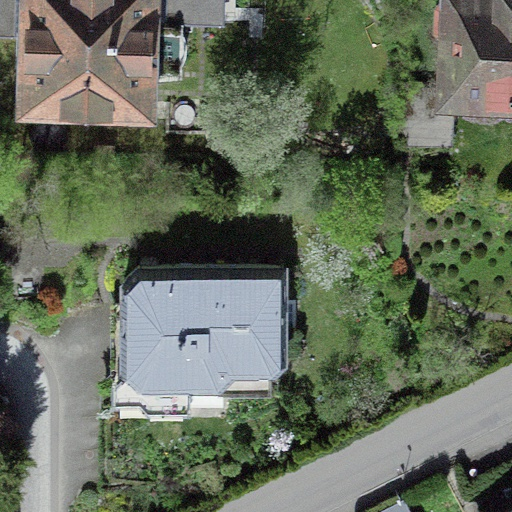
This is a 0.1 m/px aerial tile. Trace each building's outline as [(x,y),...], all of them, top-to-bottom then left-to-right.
[(0,0),(0,30),(16,31),(17,0),(0,0)] [(149,18),(149,0),(28,0),(25,99),(39,99),(38,108),(68,110),(69,101),(123,102),(130,110),(143,110),(153,100),(154,87),(147,79),(148,67),(180,68),(180,60),(188,50),(188,37),(181,27),(181,19),(149,18)] [(149,0),(149,18),(181,19),(224,21),(224,0),(149,0)] [(511,93),(511,94),(511,98),(511,0),(440,0),(436,4),(435,27),(444,37),(449,38),(447,88),(447,90),(511,93)] [(447,90),(447,88),(406,86),(404,139),(444,141),(447,90)] [(123,368),(124,369),(113,380),(113,398),(139,398),(147,406),(189,406),(189,391),(269,391),(269,368),(273,368),(283,358),(283,300),(284,263),(139,263),(124,278),(123,368)] [(296,300),(283,300),(283,332),(296,332),(296,300)] [(409,511),(404,500),(379,511),(409,511)]
